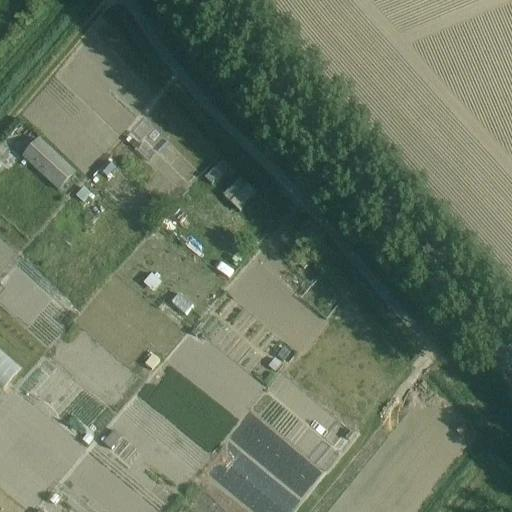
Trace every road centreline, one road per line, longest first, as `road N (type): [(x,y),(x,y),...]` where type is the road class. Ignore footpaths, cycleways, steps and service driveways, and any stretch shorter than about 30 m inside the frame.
road 1 (tertiary): [(511,360),(381,218),(201,0)]
road 2 (track): [(428,350),(308,208),(180,78),(126,0)]
road 3 (track): [(0,126),(111,0)]
